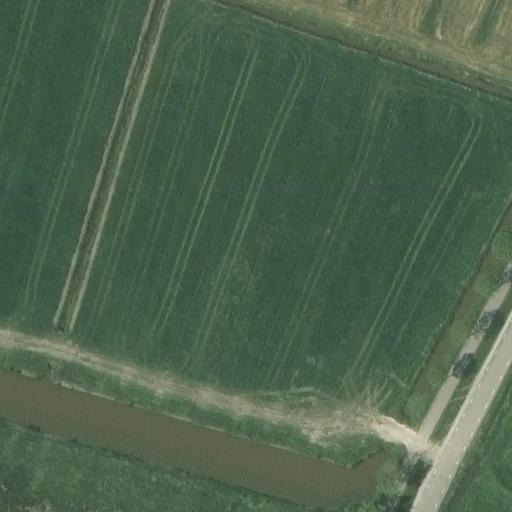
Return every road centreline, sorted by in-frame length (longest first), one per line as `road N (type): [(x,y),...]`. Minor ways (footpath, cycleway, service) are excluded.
road 1 (unclassified): [(0,1),(462,155),(511,162)]
road 2 (unclassified): [(427,511),(511,342)]
